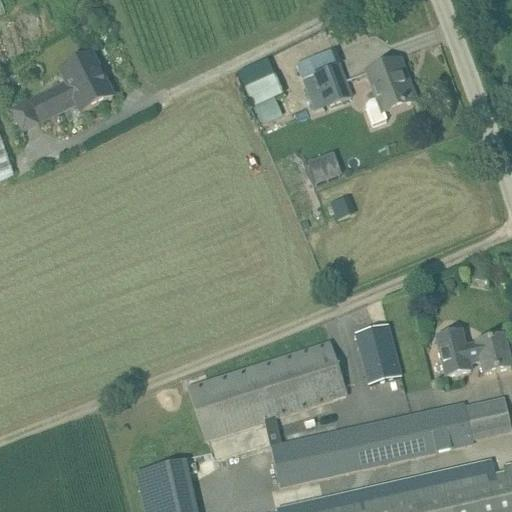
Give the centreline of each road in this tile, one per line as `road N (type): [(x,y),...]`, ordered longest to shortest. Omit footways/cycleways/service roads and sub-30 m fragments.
road 1 (unclassified): [(0,441),(511,230)]
road 2 (unclassified): [(511,214),(440,0)]
